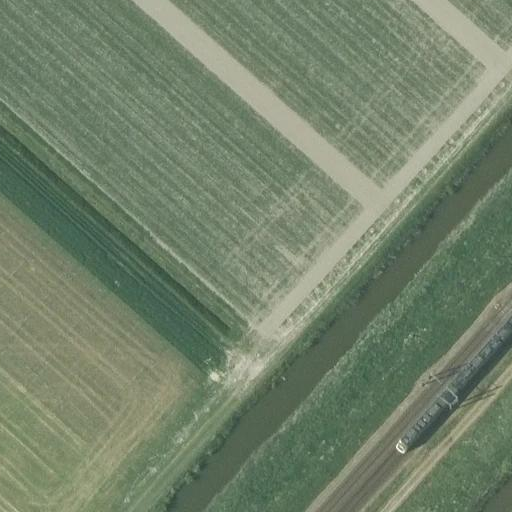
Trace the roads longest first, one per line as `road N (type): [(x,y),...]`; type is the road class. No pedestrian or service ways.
road 1 (track): [(289,511),(511,264)]
road 2 (track): [(384,511),(511,369)]
